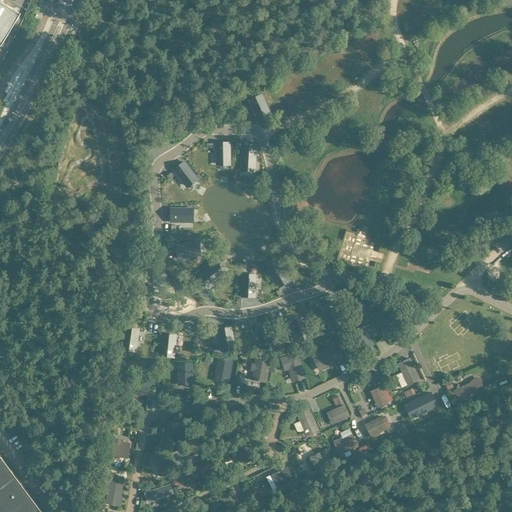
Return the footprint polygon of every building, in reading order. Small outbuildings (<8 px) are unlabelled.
[(0,0),(0,44),(19,13),(0,2),(0,0)] [(470,18),(461,23),(466,31),(475,26),(470,18)] [(382,26),(371,34),(382,51),(387,47),(389,49),(395,46),(382,26)] [(362,44),(351,51),(362,67),(367,64),(368,66),(374,62),(362,44)] [(339,62),(328,70),(339,86),(344,82),(346,85),(353,80),(339,62)] [(402,64),(391,71),(403,90),(409,86),(408,84),(412,80),(402,64)] [(315,78),(304,85),(315,102),(319,99),(321,101),(327,97),(315,78)] [(370,88),(360,96),(373,114),(379,109),(377,106),(381,103),(370,88)] [(291,91),(279,96),(286,113),(293,111),(294,114),(300,111),(291,91)] [(262,95),(250,100),(258,118),(264,115),(264,117),(270,114),(262,95)] [(478,116),(487,110),(480,100),(471,106),(478,116)] [(342,109),(330,115),(341,135),(348,131),(347,128),(351,126),(342,109)] [(311,125),(300,129),(307,150),(314,148),(313,145),(318,143),(311,125)] [(230,143),(217,143),(217,162),(220,162),(220,164),(223,164),(230,164),(230,143)] [(243,149),(242,170),(248,170),(248,169),(255,169),(256,150),(243,149)] [(290,149),(278,153),(286,176),(292,174),(291,171),(297,169),(290,149)] [(184,162),(174,170),(186,185),(188,184),(191,181),(192,183),(197,179),(184,162)] [(359,173),(367,175),(370,166),(361,164),(359,173)] [(351,188),(348,196),(361,201),(365,194),(351,188)] [(444,194),(441,202),(454,207),(457,200),(444,194)] [(171,209),(171,222),(191,222),(191,216),(191,215),(193,216),(193,209),(171,209)] [(341,260),(371,267),(377,241),(346,235),(341,260)] [(197,242),(176,246),(179,259),(198,255),(197,249),(199,248),(197,242)] [(205,273),(199,278),(200,279),(208,288),(222,275),(219,271),(218,270),(220,269),(215,264),(205,273)] [(273,266),(267,270),(279,288),(290,281),(279,264),(274,268),(273,266)] [(243,275),(242,297),(255,297),(255,278),(249,277),(249,276),(243,275)] [(352,296),(350,301),(367,311),(373,300),(354,290),(351,296),(352,296)] [(384,307),(375,315),(388,330),(397,322),(384,307)] [(331,313),(325,317),(336,333),(347,326),(336,308),(330,312),(331,313)] [(298,323),(292,325),(299,343),(311,339),(303,319),(297,321),(298,323)] [(364,325),(353,331),(363,349),(373,344),(364,325)] [(231,326),(218,329),(222,351),(235,348),(231,326)] [(264,329),(258,331),(264,350),(276,346),(269,326),(263,328),(264,329)] [(126,328),(123,349),(136,351),(138,332),(132,331),(132,329),(126,328)] [(182,348),(197,349),(198,330),(183,329),(182,348)] [(163,335),(161,356),(174,357),(176,338),(169,337),(170,335),(163,335)] [(318,365),(320,369),(321,370),(326,368),(326,366),(334,362),(332,358),(332,356),(335,355),(332,348),(318,354),(321,359),(317,361),(318,363),(318,365)] [(306,378),(298,352),(280,358),(285,371),(288,370),(292,382),(306,378)] [(421,380),(410,358),(397,364),(407,386),(421,380)] [(220,359),(216,379),(227,381),(231,361),(220,359)] [(267,382),(271,361),(255,359),(254,363),(252,363),(250,371),(253,371),(251,380),(267,382)] [(192,364),(179,364),(179,384),(192,384),(192,364)] [(485,391),(479,377),(470,381),(471,382),(453,390),(459,403),(485,391)] [(451,381),(445,384),(448,390),(454,387),(451,381)] [(127,382),(126,393),(148,395),(148,384),(127,382)] [(389,403),(381,386),(370,392),(378,408),(389,403)] [(412,389),(404,393),(407,398),(415,394),(412,389)] [(432,393),(407,405),(413,418),(438,405),(432,393)] [(337,396),(332,398),(336,406),(341,403),(337,396)] [(350,416),(345,404),(327,413),(332,424),(350,416)] [(309,407),(301,411),(302,414),(297,416),(306,436),(320,430),(309,407)] [(363,408),(359,410),(363,418),(367,415),(363,408)] [(173,420),(173,419),(166,421),(171,436),(191,429),(185,415),(173,420)] [(364,424),(370,436),(387,428),(381,416),(364,424)] [(223,424),(227,438),(252,433),(248,418),(223,424)] [(405,427),(395,432),(398,437),(408,433),(405,427)] [(334,443),(340,456),(359,447),(353,434),(334,443)] [(128,459),(131,443),(109,440),(107,455),(128,459)] [(235,450),(241,462),(247,459),(248,462),(255,458),(247,443),(235,450)] [(309,457),(316,470),(332,462),(326,448),(309,457)] [(200,460),(197,453),(182,459),(179,450),(171,453),(177,469),(200,460)] [(160,453),(156,454),(162,476),(166,475),(169,475),(170,474),(165,457),(164,452),(161,453),(160,453)] [(0,511),(42,511),(4,461),(0,455),(0,511)] [(185,472),(192,486),(199,482),(199,481),(216,473),(210,460),(185,472)] [(271,474),(277,487),(293,479),(287,466),(271,474)] [(105,503),(121,506),(123,496),(121,495),(124,477),(110,474),(105,503)] [(171,484),(145,493),(148,501),(173,493),(171,484)] [(257,488),(252,489),(255,497),(253,497),(255,503),(263,500),(261,494),(260,495),(257,488)] [(221,494),(227,511),(241,507),(234,490),(221,494)] [(248,492),(243,494),(246,502),(251,500),(248,492)]
